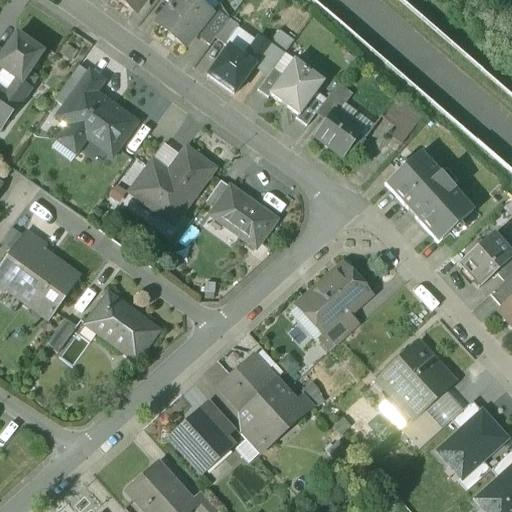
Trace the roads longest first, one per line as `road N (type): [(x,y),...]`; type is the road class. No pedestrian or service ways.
road 1 (residential): [(59,0),(349,207)]
road 2 (residential): [(0,235),(29,193),(216,328)]
road 3 (residential): [(511,378),(349,207)]
road 4 (secondary): [(358,0),(511,130)]
road 5 (residential): [(78,453),(216,328)]
road 6 (residential): [(216,328),(349,207)]
